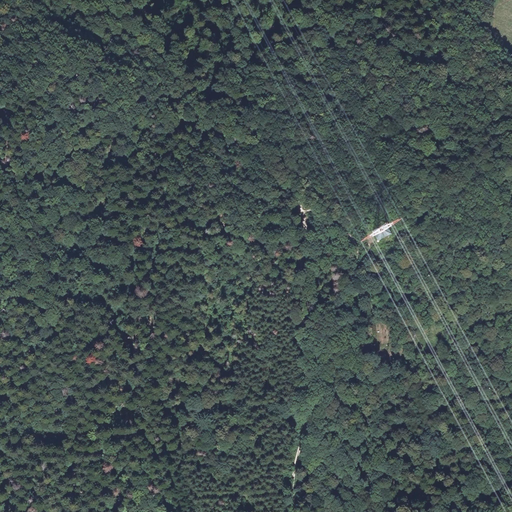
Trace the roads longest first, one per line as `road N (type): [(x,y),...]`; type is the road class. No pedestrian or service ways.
road 1 (track): [(292,511),(308,409),(304,222),(285,191),(200,125),(154,57),(90,0)]
road 2 (track): [(300,447),(311,430),(330,331),(356,268),(354,242),(297,205)]
